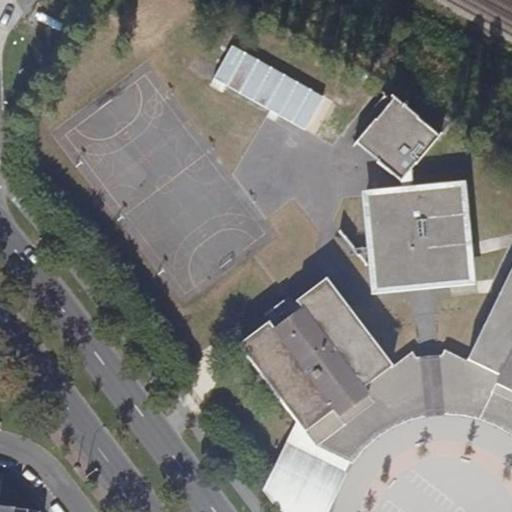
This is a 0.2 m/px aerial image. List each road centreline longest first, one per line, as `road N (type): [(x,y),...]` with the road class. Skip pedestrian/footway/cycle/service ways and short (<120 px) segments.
road 1 (secondary): [(199,511),(0,252)]
road 2 (secondary): [(0,324),(144,511)]
